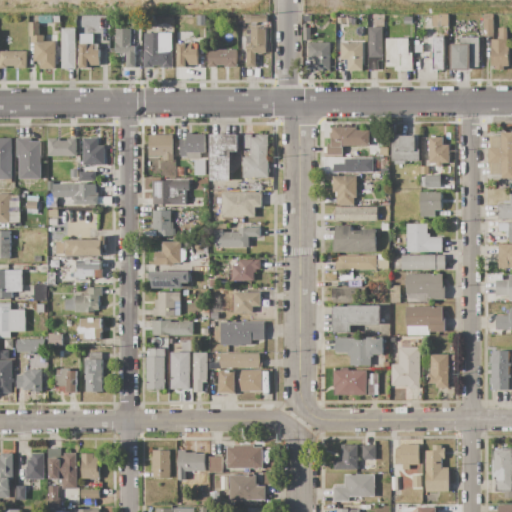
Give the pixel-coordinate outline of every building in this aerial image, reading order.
[(52,24),(39,24),(39,16),(52,15),(52,24)] [(433,27),(432,16),(439,16),(439,15),(448,15),(448,26),(433,27)] [(78,37),(77,16),(97,16),(98,37),(78,37)] [(483,20),(493,19),(493,36),(483,36),(483,20)] [(29,22),(39,22),(39,35),(44,35),(44,42),(55,42),(55,69),(41,69),(41,61),(35,62),(35,43),(30,43),(29,22)] [(303,40),(303,28),(310,27),(311,40),(303,40)] [(369,71),(368,27),(382,27),(383,60),(378,60),(378,71),(369,71)] [(62,29),(75,28),(76,69),(62,69),(62,29)] [(115,29),(130,29),(130,46),(135,46),(135,68),(126,69),(126,53),(116,53),(115,29)] [(247,67),(247,45),(252,45),(251,29),(266,29),(266,52),(254,53),(254,67),(247,67)] [(491,66),(491,39),(498,39),(498,29),(507,29),(507,46),(509,46),(509,52),(506,52),(506,57),(509,57),(509,65),(504,65),(504,70),(496,70),(496,66),(491,66)] [(144,33),(172,33),(172,68),(145,69),(144,33)] [(433,70),(433,37),(444,37),(444,70),(433,70)] [(451,70),(450,44),(459,44),(459,38),(479,37),(479,66),(469,67),(469,70),(451,70)] [(387,39),(408,39),(408,53),(412,53),(413,70),(395,71),(395,67),(387,67),(387,39)] [(341,42),(362,42),(363,71),(348,71),(347,59),(341,59),(341,42)] [(80,44),(94,43),(94,50),(100,50),(100,66),(91,66),(91,69),(81,69),(80,44)] [(178,44),(192,43),(192,49),(198,49),(198,65),(189,65),(189,68),(178,68),(178,44)] [(308,43),(329,43),(330,71),(315,71),(315,59),(308,59),(308,43)] [(209,50),(236,49),(236,68),(209,68),(209,50)] [(0,68),(0,51),(27,51),(27,68),(15,68),(15,67),(7,67),(7,68),(0,68)] [(262,53),(270,53),(270,79),(262,79),(262,53)] [(332,127),(357,127),(357,130),(370,130),(370,146),(343,146),(343,155),(327,155),(327,144),(332,144),(332,127)] [(185,135),(188,135),(188,133),(192,133),(192,135),(205,135),(205,153),(186,153),(186,157),(179,157),(179,139),(185,139),(185,135)] [(511,133),(511,178),(502,178),(502,174),(490,175),(489,136),(502,136),(502,133),(511,133)] [(148,135),(173,134),(173,160),(164,160),(164,155),(149,156),(148,135)] [(211,134),(237,134),(237,152),(230,152),(230,181),(211,181),(211,134)] [(244,134),(251,134),(251,137),(256,137),(256,135),(268,135),(268,178),(243,178),(243,157),(250,157),(251,148),(243,148),(244,134)] [(392,161),(392,135),(400,135),(400,136),(415,136),(415,150),(419,150),(419,161),(392,161)] [(429,137),(443,137),(443,145),(449,145),(449,163),(429,163),(429,137)] [(0,138),(12,138),(12,178),(0,178),(0,138)] [(16,138),(31,138),(31,142),(40,142),(40,179),(19,179),(19,156),(16,156),(16,138)] [(83,138),(98,138),(98,146),(104,146),(104,164),(83,165),(83,138)] [(48,156),(48,139),(60,139),(60,141),(68,141),(68,139),(76,139),(77,156),(48,156)] [(334,173),(334,164),(344,164),(344,158),(373,158),(373,172),(334,173)] [(79,172),(95,172),(95,181),(79,181),(79,172)] [(424,175),(440,175),(440,188),(424,188),(424,175)] [(333,176),(356,176),(356,198),(354,198),(354,205),(337,205),(337,198),(337,192),(333,192),(333,176)] [(152,181),(189,181),(189,190),(186,190),(186,206),(152,205),(152,181)] [(53,184),(96,184),(96,196),(98,196),(98,204),(74,205),(74,198),(53,198),(53,184)] [(420,192),(441,192),(441,211),(435,211),(435,217),(420,217),(420,192)] [(221,193),(262,193),(262,207),(255,207),(255,218),(222,218),(221,193)] [(0,194),(9,194),(9,195),(13,195),(13,201),(9,201),(9,222),(0,222),(0,194)] [(27,201),(38,202),(37,210),(26,209),(27,201)] [(511,219),(499,219),(499,205),(511,205),(511,219)] [(336,208),(377,207),(377,221),(336,221),(336,208)] [(153,211),(170,210),(170,222),(173,222),(173,236),(158,237),(158,230),(151,230),(151,224),(153,224),(153,211)] [(508,243),(511,242),(511,222),(498,223),(498,231),(507,231),(508,243)] [(407,252),(408,224),(426,224),(426,234),(429,234),(429,237),(442,238),(442,252),(407,252)] [(334,253),(334,245),(336,245),(336,225),(351,225),(351,231),(362,231),(362,229),(376,229),(376,253),(334,253)] [(214,248),(214,229),(223,229),(223,233),(239,233),(239,228),(260,228),(260,237),(248,237),(248,248),(214,248)] [(0,231),(10,231),(11,258),(0,258),(0,231)] [(66,240),(102,240),(102,256),(66,256),(66,240)] [(181,242),(181,264),(175,264),(175,266),(155,266),(155,252),(162,252),(162,241),(181,242)] [(55,242),(64,242),(64,250),(55,250),(55,242)] [(511,267),(504,267),(504,262),(500,262),(500,258),(499,258),(499,245),(511,244),(511,267)] [(402,270),(402,255),(445,255),(445,270),(402,270)] [(336,270),(336,259),(338,259),(338,256),(377,256),(377,270),(336,270)] [(77,260),(101,260),(101,277),(86,277),(86,279),(79,279),(78,277),(74,277),(74,272),(77,272),(77,260)] [(232,282),(232,265),(239,265),(239,260),(260,260),(260,269),(256,269),(256,273),(254,273),(254,281),(232,282)] [(388,269),(378,269),(378,260),(388,260),(388,269)] [(0,270),(23,270),(23,292),(13,292),(13,298),(0,298),(0,270)] [(152,272),(189,271),(189,283),(182,283),(182,288),(152,288),(152,272)] [(406,275),(442,274),(443,285),(445,285),(445,299),(427,299),(427,302),(408,303),(408,299),(406,299),(406,275)] [(511,301),(509,301),(509,296),(500,296),(500,301),(496,301),(495,276),(500,276),(500,280),(509,280),(509,276),(511,275),(511,301)] [(208,279),(216,279),(216,289),(208,288),(208,279)] [(34,285),(46,285),(46,301),(33,301),(34,285)] [(400,285),(400,303),(391,303),(390,285),(400,285)] [(76,295),(89,296),(89,287),(102,288),(102,296),(100,296),(100,310),(94,310),(94,312),(75,312),(75,310),(65,310),(65,300),(71,300),(71,298),(76,298),(76,295)] [(333,287),(366,287),(366,302),(333,302),(333,287)] [(158,293),(180,292),(180,301),(174,301),(174,316),(153,316),(152,308),(155,308),(154,300),(158,300),(158,293)] [(234,292),(260,292),(261,307),(253,307),(253,314),(234,314),(234,292)] [(25,332),(10,331),(10,338),(0,338),(0,303),(11,303),(11,307),(12,307),(12,310),(25,310),(25,332)] [(36,305),(43,304),(44,313),(37,313),(36,305)] [(334,307),(349,307),(349,306),(379,305),(379,325),(351,325),(351,332),(334,332),(334,307)] [(406,307),(442,307),(442,318),(445,318),(445,332),(430,332),(430,335),(408,335),(407,327),(406,327),(406,307)] [(511,330),(511,329),(496,329),(496,315),(511,315),(510,308),(511,308),(511,330)] [(101,318),(79,318),(79,338),(101,337),(101,318)] [(153,336),(153,320),(171,320),(171,322),(193,322),(193,335),(153,336)] [(220,322),(264,322),(264,340),(252,340),(252,345),(239,345),(239,346),(233,346),(233,345),(220,345),(220,322)] [(48,334),(62,334),(61,346),(48,346),(48,334)] [(336,338),(383,338),(383,356),(370,356),(370,366),(350,366),(350,356),(348,356),(348,352),(336,352),(336,338)] [(15,340),(16,352),(43,352),(43,339),(15,340)] [(420,347),(420,389),(410,389),(410,385),(392,385),(392,351),(400,351),(400,347),(420,347)] [(17,349),(24,349),(25,364),(17,365),(17,349)] [(147,389),(146,357),(148,357),(147,349),(164,349),(165,389),(147,389)] [(0,359),(0,350),(9,350),(9,359),(0,359)] [(509,351),(509,363),(511,363),(511,366),(509,366),(509,375),(511,375),(511,378),(509,378),(510,390),(493,390),(493,364),(491,364),(491,357),(494,357),(494,351),(509,351)] [(171,352),(189,352),(189,389),(171,389),(171,352)] [(193,353),(207,353),(207,382),(202,382),(202,393),(193,393),(193,353)] [(220,354),(259,354),(259,359),(261,359),(261,369),(220,369),(220,354)] [(448,354),(449,388),(436,388),(436,384),(428,384),(428,373),(431,373),(431,355),(448,354)] [(0,360),(12,360),(12,378),(14,378),(14,383),(11,383),(11,394),(0,393),(0,360)] [(86,360),(102,360),(102,392),(86,392),(86,360)] [(42,369),(42,392),(31,392),(31,388),(29,388),(29,390),(24,390),(24,387),(17,387),(17,375),(24,375),(24,373),(31,373),(31,369),(42,369)] [(76,371),(76,393),(67,393),(67,395),(63,395),(63,392),(56,392),(56,375),(61,375),(61,369),(67,369),(67,372),(76,371)] [(334,371),(342,371),(342,369),(354,369),(354,371),(367,371),(367,396),(334,396),(334,371)] [(219,371),(262,370),(263,391),(237,392),(237,395),(221,395),(221,393),(219,393),(219,371)] [(378,374),(378,395),(368,395),(368,379),(370,379),(370,374),(378,374)] [(227,469),(227,448),(233,448),(233,445),(255,445),(255,448),(262,448),(263,469),(259,469),(259,470),(254,470),(254,473),(248,473),(248,469),(227,469)] [(358,445),(358,470),(334,470),(334,460),(339,460),(339,457),(342,457),(342,445),(358,445)] [(363,445),(376,445),(376,459),(363,459),(363,445)] [(401,445),(419,445),(419,464),(409,464),(409,470),(403,470),(403,465),(396,465),(396,448),(401,448),(401,445)] [(426,451),(433,451),(433,445),(441,445),(441,448),(444,448),(444,459),(442,459),(442,468),(449,468),(449,492),(426,492),(426,451)] [(511,460),(511,448),(492,448),(492,477),(495,477),(495,491),(503,491),(503,494),(511,493),(511,460)] [(170,450),(170,478),(153,478),(153,471),(151,471),(151,457),(153,457),(153,450),(170,450)] [(178,450),(185,450),(185,453),(196,453),(196,454),(206,454),(206,471),(186,471),(186,480),(178,480),(178,450)] [(0,453),(13,453),(13,499),(0,499),(0,453)] [(44,479),(25,479),(25,467),(27,467),(27,459),(30,459),(30,456),(31,456),(32,453),(44,453),(44,479)] [(76,453),(76,489),(62,489),(62,485),(59,485),(57,482),(57,480),(49,480),(49,458),(59,458),(59,459),(61,459),(61,456),(64,456),(64,453),(76,453)] [(81,454),(94,454),(94,457),(98,457),(98,478),(81,478),(81,454)] [(209,457),(221,457),(221,473),(209,473),(209,457)] [(345,475),(374,475),(375,496),(349,496),(349,501),(334,501),(334,487),(345,487),(345,475)] [(413,475),(421,475),(422,488),(413,488),(413,475)] [(229,476),(255,476),(255,484),(258,484),(258,487),(265,487),(265,501),(229,501),(229,476)] [(48,486),(57,486),(57,499),(59,499),(59,507),(47,507),(47,499),(48,499),(48,486)] [(80,489),(99,490),(99,498),(80,498),(80,489)] [(219,493),(219,505),(211,505),(210,493),(219,493)]
